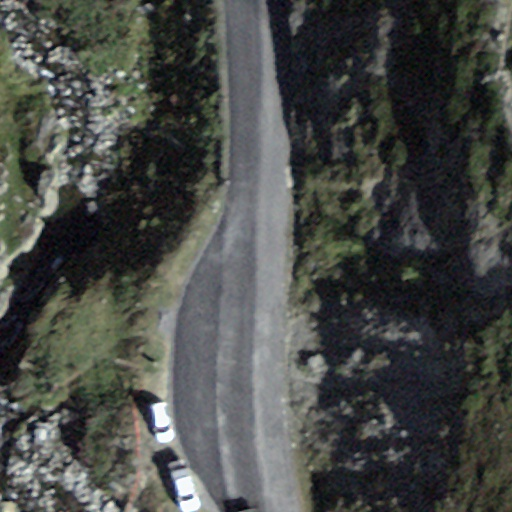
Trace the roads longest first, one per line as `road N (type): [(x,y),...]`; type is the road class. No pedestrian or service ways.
road 1 (tertiary): [(253,0),(250,368),(268,511)]
road 2 (trunk): [(434,511),(511,295)]
